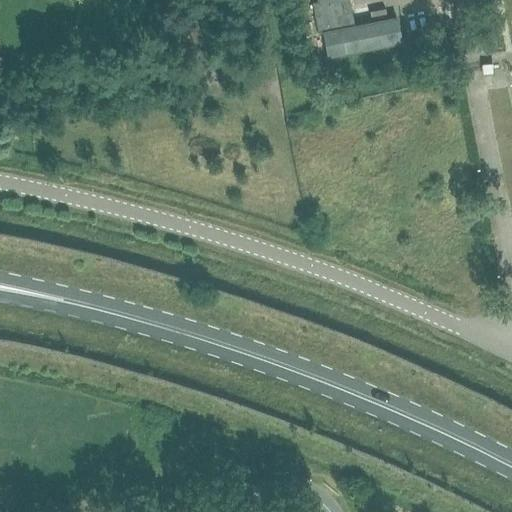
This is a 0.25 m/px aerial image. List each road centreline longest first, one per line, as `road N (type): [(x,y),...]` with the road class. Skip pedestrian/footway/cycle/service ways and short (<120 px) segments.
road 1 (primary): [(511,472),(418,420),(170,335),(0,292)]
road 2 (unclassified): [(511,351),(372,287),(190,229),(0,182)]
road 3 (unclassified): [(195,511),(285,492),(313,494)]
